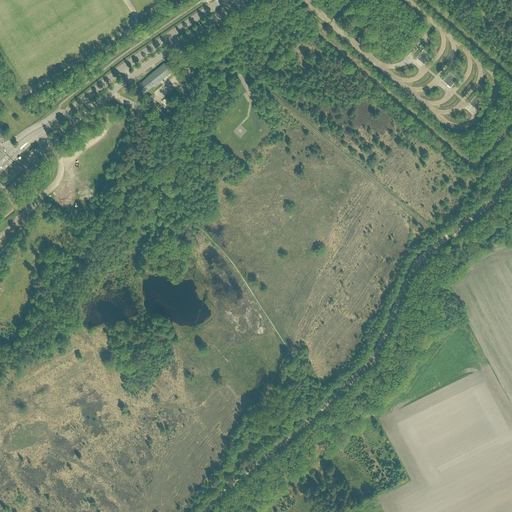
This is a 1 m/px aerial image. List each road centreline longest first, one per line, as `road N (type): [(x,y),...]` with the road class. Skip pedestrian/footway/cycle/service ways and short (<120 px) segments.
road 1 (unclassified): [(0,186),(130,75),(242,0)]
road 2 (track): [(324,405),(377,350),(421,258),(494,198),(511,171)]
road 3 (unclassified): [(223,0),(0,168)]
road 4 (track): [(238,75),(258,82),(376,184)]
road 5 (track): [(205,511),(324,405)]
